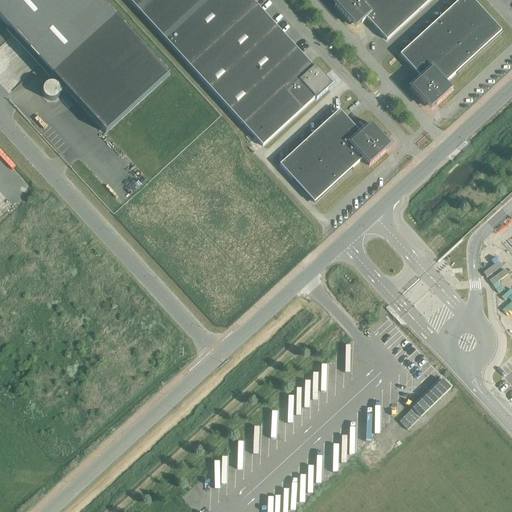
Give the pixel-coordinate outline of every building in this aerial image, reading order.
[(0,0),(0,19),(105,134),(169,75),(100,0),(0,0)] [(127,0),(262,147),(314,98),(316,100),(332,85),(328,81),(324,77),(315,67),(313,68),(251,0),(127,0)] [(335,0),(338,3),(334,6),(350,23),(352,21),(355,25),(360,21),(361,23),(366,19),(386,41),(430,0),(335,0)] [(472,0),(460,0),(400,56),(421,79),(410,88),(425,105),(427,103),(430,107),(435,103),(436,105),(452,90),(445,83),(456,73),(457,74),(458,74),(457,72),(501,32),(481,10),(482,9),(481,8),(480,9),(472,0)] [(339,111),(279,166),(293,180),(292,181),(292,182),(294,181),(314,203),(351,169),(352,170),(353,169),(352,168),(362,159),(369,167),(385,152),(383,150),(388,146),(384,142),(386,140),(371,124),(360,134),(339,111)]
